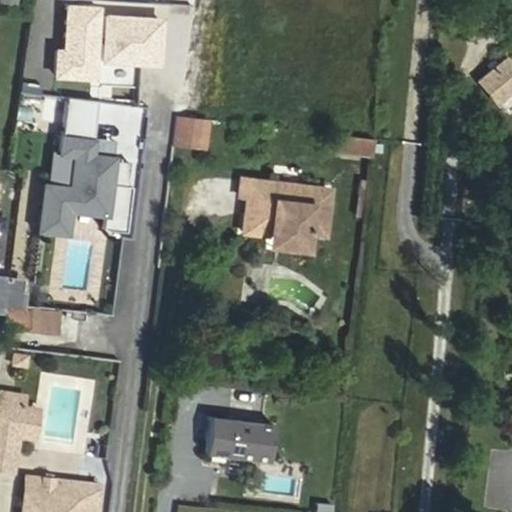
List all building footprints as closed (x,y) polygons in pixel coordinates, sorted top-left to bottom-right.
[(495,106),(511,92),(511,63),(504,54),(473,79),(495,106)] [(61,96),(57,135),(87,139),(91,99),(61,96)] [(201,146),(205,118),(172,114),(169,142),(201,146)] [(336,151),(371,155),(372,138),(338,134),(336,151)] [(122,184),(105,182),(108,156),(85,153),(87,139),(57,135),(55,151),(69,153),(65,186),(39,183),(34,228),(61,231),(64,208),(100,212),(98,227),(121,230),(127,184),(122,184)] [(105,182),(122,184),(125,161),(108,159),(105,182)] [(322,234),(328,188),(240,178),(238,195),(246,196),(241,231),(268,234),(305,239),(306,232),(322,234)] [(304,248),(305,239),(268,234),(267,244),(304,248)] [(25,326),(26,310),(6,308),(4,324),(25,326)] [(25,367),(27,353),(10,351),(8,365),(25,367)] [(19,434),(23,409),(18,408),(20,397),(0,393),(0,466),(8,468),(14,433),(19,434)] [(29,436),(33,410),(23,409),(19,434),(29,436)] [(266,460),(270,423),(207,416),(202,452),(266,460)] [(92,511),(96,483),(24,475),(19,511),(92,511)]
